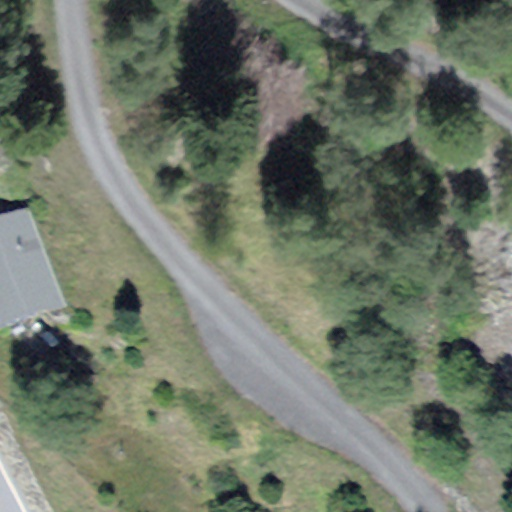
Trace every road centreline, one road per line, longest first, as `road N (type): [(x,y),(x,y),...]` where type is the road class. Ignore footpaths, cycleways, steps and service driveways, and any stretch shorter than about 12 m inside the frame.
road 1 (track): [(67,0),(91,126),(131,205),(428,511)]
road 2 (track): [(511,117),(298,0)]
